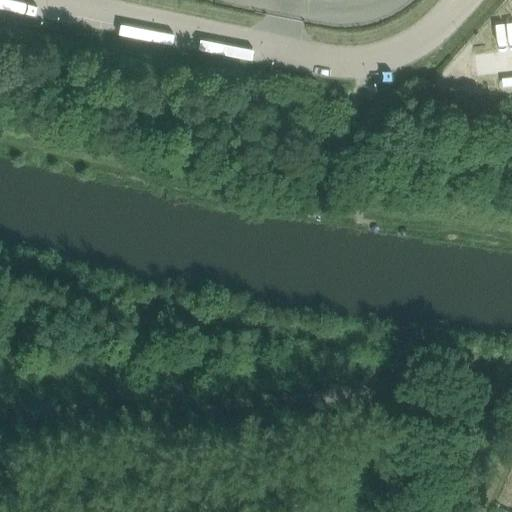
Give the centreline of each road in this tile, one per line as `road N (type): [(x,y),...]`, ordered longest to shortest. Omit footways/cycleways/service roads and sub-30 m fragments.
road 1 (track): [(0,425),(73,407),(270,396),(464,372)]
road 2 (unclassified): [(31,0),(351,64),(412,44),(455,0)]
road 3 (track): [(413,511),(464,372)]
